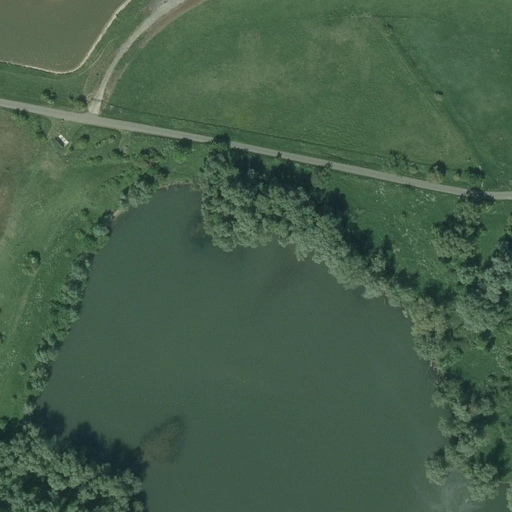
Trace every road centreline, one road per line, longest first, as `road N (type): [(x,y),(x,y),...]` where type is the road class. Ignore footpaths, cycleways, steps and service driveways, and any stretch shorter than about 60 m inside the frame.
road 1 (unclassified): [(89,119),(465,193),(511,195)]
road 2 (unclassified): [(89,119),(121,51),(176,0)]
